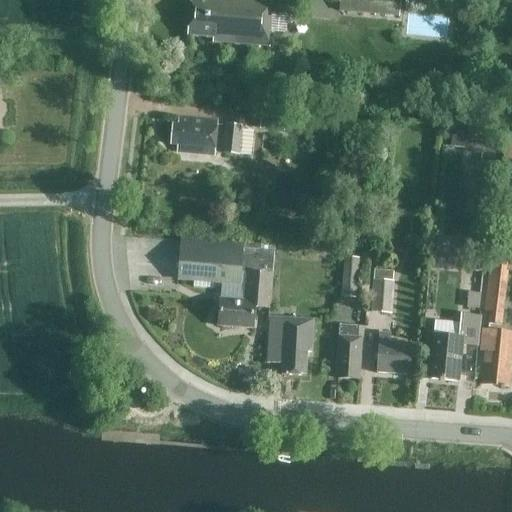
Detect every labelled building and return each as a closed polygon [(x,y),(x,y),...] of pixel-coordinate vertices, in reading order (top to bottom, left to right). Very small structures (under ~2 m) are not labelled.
[(272,1),(258,0),(190,0),(188,36),(213,39),(213,42),(268,47),(269,32),(283,33),(286,32),(287,18),(286,15),(271,14),(272,1)] [(339,0),(339,11),(399,17),(400,0),(339,0)] [(250,69),(272,71),(273,54),(251,52),(250,69)] [(286,113),(261,111),(260,130),(284,131),(286,113)] [(302,131),(329,133),(330,119),(303,117),(302,131)] [(177,153),(214,157),(218,122),(178,118),(177,126),(172,125),(171,146),(177,146),(177,153)] [(465,148),(467,137),(468,126),(454,125),(451,146),(465,148)] [(223,154),(238,155),(241,128),(226,126),(223,154)] [(511,130),(506,130),(502,173),(511,173),(511,130)] [(481,162),(489,163),(492,141),(467,137),(465,148),(465,152),(475,153),(475,156),(482,157),(481,162)] [(247,273),(272,275),(274,248),(182,240),(179,280),(240,285),(241,273),(247,274),(247,273)] [(340,297),(356,298),(360,259),(344,257),(340,297)] [(488,324),(501,325),(509,260),(491,258),(484,312),(489,313),(488,324)] [(393,272),(373,271),(370,312),(392,314),(394,282),(393,282),(393,272)] [(269,308),(272,275),(247,273),(247,274),(245,301),(221,299),(218,327),(253,329),(255,307),(269,308)] [(467,308),(479,310),(480,294),(468,293),(467,308)] [(477,347),(480,317),(461,315),(460,323),(434,321),(429,379),(459,382),(462,345),(477,347)] [(307,353),(311,353),(313,321),(270,318),(267,364),(283,365),(282,376),(306,377),(307,353)] [(363,328),(339,326),(335,378),(359,380),(361,339),(362,339),(363,328)] [(509,387),(511,362),(511,333),(482,330),(480,351),(485,351),(481,384),(509,387)] [(389,335),(379,334),(377,374),(408,376),(410,344),(389,343),(389,335)]
